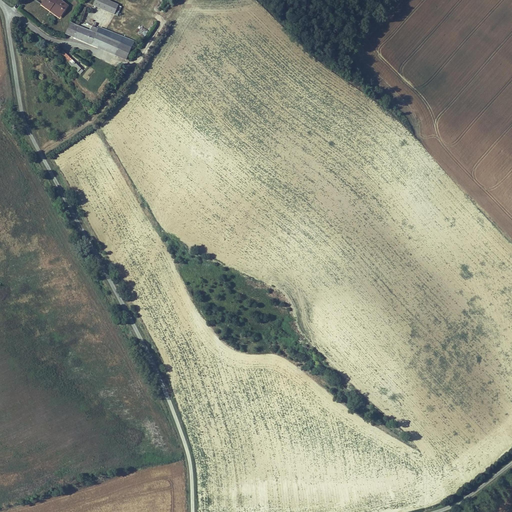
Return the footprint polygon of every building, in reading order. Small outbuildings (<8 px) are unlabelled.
[(68,5),(60,0),(43,0),(40,5),(59,18),(68,5)] [(94,0),(92,6),(114,15),(114,14),(118,15),(121,7),(118,5),(106,0),(94,0)] [(69,22),(64,34),(91,45),(98,29),(90,26),(88,30),(69,22)] [(98,29),(91,45),(126,60),(133,41),(99,27),(98,29)] [(140,27),(137,33),(145,37),(148,30),(140,27)] [(62,51),(59,53),(79,73),(81,71),(62,51)] [(86,75),(89,77),(95,71),(92,69),(86,75)]
